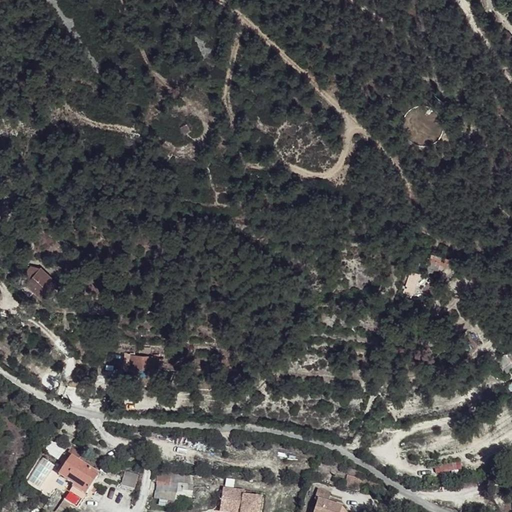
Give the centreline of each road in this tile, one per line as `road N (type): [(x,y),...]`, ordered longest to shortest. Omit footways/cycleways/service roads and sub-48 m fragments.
road 1 (unclassified): [(0,371),(61,408),(101,420),(297,435),(408,496)]
road 2 (residential): [(355,0),(511,131)]
